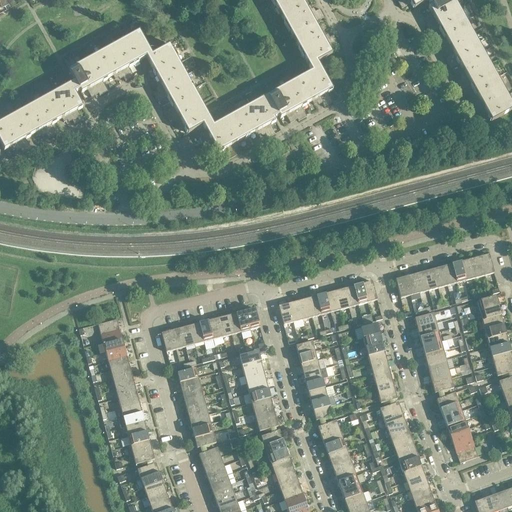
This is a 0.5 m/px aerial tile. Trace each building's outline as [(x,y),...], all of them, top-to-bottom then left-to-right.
[(301,0),(271,0),(279,15),(303,2),(301,0)] [(465,21),(453,0),(440,0),(439,1),(438,0),(397,0),(397,1),(401,9),(411,4),(414,9),(428,1),(429,3),(430,6),(427,8),(431,14),(427,16),(429,19),(428,18),(432,16),(435,21),(425,26),(430,34),(439,29),(442,33),(465,21)] [(314,23),(324,18),(319,9),(313,13),(309,6),(306,8),(303,2),(279,15),(294,41),(317,28),(314,23)] [(482,52),(475,40),(465,21),(442,33),(445,39),(435,44),(440,53),(446,49),(450,56),(453,54),(459,65),(482,52)] [(329,49),(337,45),(338,44),(334,35),(328,39),(324,32),(320,34),(317,28),(294,41),(308,67),(317,63),(332,54),(329,49)] [(180,65),(169,45),(166,47),(159,36),(145,43),(139,32),(120,42),(133,65),(146,58),(157,78),(180,65)] [(133,65),(120,42),(94,56),(107,79),(113,76),(115,80),(122,76),(125,82),(134,77),(128,68),(133,65)] [(497,78),(490,65),(482,52),(459,65),(462,70),(458,72),(462,79),(456,83),(461,91),(471,86),(473,91),(497,78)] [(108,92),(102,82),(107,79),(94,56),(68,71),(74,82),(72,83),(43,99),(56,122),(62,119),(64,123),(71,119),(74,125),(82,120),(77,111),(82,108),(75,94),(77,92),(79,91),(81,94),(87,91),(91,98),(93,97),(91,93),(96,91),(99,96),(108,92)] [(332,90),(328,83),(336,79),(328,64),(320,68),(317,63),(308,67),(311,72),(294,81),(307,105),(312,102),(314,106),(321,102),(324,108),(332,103),(327,93),(332,90)] [(170,102),(193,89),(180,65),(157,78),(159,82),(155,84),(159,91),(153,95),(158,103),(168,98),(170,102)] [(511,110),(511,105),(497,78),(473,91),(476,96),(467,101),(471,109),(477,106),(481,113),(485,111),(491,122),(511,110)] [(306,117),(301,108),(307,105),(294,81),(265,97),(236,113),(249,136),(255,133),(257,137),(264,133),(267,139),(275,134),(270,125),(275,122),(274,119),(277,117),(278,117),(280,119),(286,116),(290,124),(292,123),(290,119),(295,116),(298,122),(306,117)] [(202,126),(211,121),(193,89),(170,102),(173,108),(163,113),(168,121),(174,118),(178,125),(181,123),(188,134),(202,126)] [(56,122),(43,99),(17,113),(30,136),(36,133),(38,137),(45,133),(48,139),(56,134),(51,125),(56,122)] [(30,136),(17,113),(0,122),(0,144),(4,151),(10,148),(12,151),(19,147),(22,153),(31,149),(25,139),(30,136)] [(238,142),(249,136),(236,113),(213,126),(211,121),(202,126),(206,132),(198,136),(206,151),(214,147),(218,154),(223,151),(228,160),(237,156),(233,150),(241,146),(238,142)] [(395,153),(392,147),(386,151),(389,156),(395,153)] [(494,274),(489,256),(489,255),(479,258),(484,276),(494,274)] [(484,276),(479,258),(470,260),(475,279),(484,276)] [(475,279),(470,260),(460,263),(465,281),(475,279)] [(465,281),(460,263),(451,265),(456,284),(465,281)] [(456,284),(451,265),(442,268),(447,286),(456,284)] [(447,286),(442,268),(433,270),(438,289),(447,286)] [(438,289),(433,270),(423,273),(428,291),(438,289)] [(428,291),(423,273),(414,275),(419,294),(428,291)] [(419,294),(414,275),(405,278),(410,296),(419,294)] [(410,296),(405,278),(395,280),(400,299),(410,296)] [(377,301),(372,282),(362,285),(367,303),(377,301)] [(367,303),(362,285),(353,287),(358,306),(367,303)] [(358,306),(353,287),(344,290),(349,308),(358,306)] [(349,308),(344,290),(334,292),(339,311),(349,308)] [(339,311),(334,292),(325,295),(330,313),(339,311)] [(330,313),(325,295),(316,297),(321,316),(330,313)] [(321,316),(316,297),(306,300),(311,318),(321,316)] [(498,307),(495,297),(477,302),(479,312),(498,307)] [(311,318),(306,300),(297,302),(302,321),(311,318)] [(302,321),(297,302),(288,305),(293,323),(302,321)] [(293,323),(288,305),(278,307),(283,326),(293,323)] [(500,316),(498,307),(479,312),(482,321),(500,316)] [(260,328),(255,309),(245,312),(250,331),(260,328)] [(250,331),(245,312),(236,314),(241,333),(250,331)] [(241,333),(236,314),(226,317),(231,336),(241,333)] [(436,324),(433,314),(414,319),(417,329),(436,324)] [(503,326),(500,316),(482,321),(484,331),(503,326)] [(231,336),(226,317),(217,319),(222,338),(231,336)] [(222,338),(217,319),(208,322),(213,341),(222,338)] [(122,339),(117,320),(98,325),(103,344),(122,339)] [(213,341),(208,322),(198,324),(203,343),(213,341)] [(203,343),(198,324),(189,327),(194,346),(203,343)] [(438,333),(436,324),(417,329),(419,338),(438,333)] [(379,334),(376,325),(360,329),(363,339),(379,334)] [(505,335),(503,326),(484,331),(487,340),(505,335)] [(194,346),(189,327),(180,329),(185,348),(194,346)] [(185,348),(180,329),(171,332),(176,350),(185,348)] [(176,350),(171,332),(161,334),(166,353),(176,350)] [(441,342),(438,333),(419,338),(422,347),(441,342)] [(382,344),(379,334),(363,339),(365,348),(382,344)] [(508,344),(505,335),(487,340),(489,349),(508,344)] [(124,349),(122,339),(103,344),(105,354),(124,349)] [(314,352),(312,342),(295,347),(298,356),(314,352)] [(443,352),(441,342),(422,347),(424,357),(443,352)] [(384,353),(382,344),(365,348),(368,357),(384,353)] [(510,353),(508,344),(489,349),(492,358),(510,353)] [(127,358),(124,349),(105,354),(108,363),(127,358)] [(260,362),(258,352),(239,357),(241,367),(260,362)] [(317,361),(314,352),(298,356),(300,366),(317,361)] [(446,361),(443,352),(424,357),(427,366),(446,361)] [(387,362),(384,353),(368,357),(370,367),(387,362)] [(511,362),(511,359),(510,353),(492,358),(494,368),(511,362)] [(129,367),(127,358),(108,363),(110,372),(129,367)] [(319,370),(317,361),(300,366),(303,375),(319,370)] [(448,370),(446,361),(427,366),(429,375),(448,370)] [(263,371),(260,362),(241,367),(244,376),(263,371)] [(389,372),(387,362),(370,367),(373,376),(389,372)] [(511,388),(511,362),(494,368),(497,377),(508,374),(509,379),(498,383),(502,392),(511,388)] [(132,376),(129,367),(110,372),(113,381),(132,376)] [(198,379),(195,369),(177,374),(179,384),(198,379)] [(322,380),(319,370),(303,375),(305,384),(322,380)] [(451,379),(448,370),(429,375),(432,384),(451,379)] [(265,381),(263,371),(244,376),(246,386),(265,381)] [(392,381),(389,372),(373,376),(375,385),(392,381)] [(134,386),(132,376),(113,381),(115,391),(134,386)] [(201,388),(198,379),(179,384),(182,393),(201,388)] [(458,403),(454,394),(444,398),(442,392),(453,389),(451,379),(432,384),(434,394),(438,393),(439,399),(436,401),(440,410),(458,403)] [(324,389),(322,380),(305,384),(308,393),(324,389)] [(268,390),(265,381),(246,386),(249,395),(268,390)] [(394,390),(392,381),(375,385),(378,395),(394,390)] [(137,395),(134,386),(115,391),(118,400),(137,395)] [(203,397),(201,388),(182,393),(184,402),(203,397)] [(511,398),(511,388),(502,392),(505,401),(511,398)] [(327,398),(324,389),(308,393),(310,403),(327,398)] [(270,399),(268,390),(249,395),(251,404),(270,399)] [(401,413),(398,403),(394,404),(393,401),(397,400),(394,390),(378,395),(380,404),(389,402),(390,406),(379,410),(383,419),(401,413)] [(139,404),(137,395),(118,400),(120,409),(139,404)] [(205,407),(203,397),(184,402),(187,412),(205,407)] [(329,408),(327,398),(310,403),(313,412),(329,408)] [(273,408),(270,399),(251,404),(254,413),(273,408)] [(461,412),(458,403),(440,410),(443,419),(461,412)] [(142,414),(139,404),(120,409),(123,419),(142,414)] [(208,416),(205,407),(187,412),(189,421),(208,416)] [(275,418),(273,408),(254,413),(256,423),(275,418)] [(339,431),(336,421),(325,425),(323,420),(332,417),(329,408),(313,412),(316,422),(319,421),(320,427),(317,428),(321,437),(339,431)] [(464,421),(461,412),(443,419),(446,428),(464,421)] [(404,422),(401,413),(383,419),(386,428),(404,422)] [(144,423),(142,414),(123,419),(125,428),(144,423)] [(210,425),(208,416),(189,421),(192,430),(210,425)] [(282,440),(279,431),(276,432),(275,428),(278,427),(275,418),(256,423),(259,432),(270,429),(271,434),(260,438),(264,447),(282,440)] [(468,430),(464,421),(446,428),(449,437),(468,430)] [(408,431),(404,422),(386,428),(389,437),(408,431)] [(147,432),(144,423),(125,428),(128,437),(147,432)] [(213,434),(210,425),(192,430),(194,439),(213,434)] [(471,439),(468,430),(449,437),(453,446),(471,439)] [(342,440),(339,431),(321,437),(324,446),(342,440)] [(411,440),(408,431),(389,437),(393,446),(411,440)] [(149,441),(147,432),(128,437),(130,446),(149,441)] [(220,458),(217,449),(206,453),(205,447),(216,444),(213,434),(194,439),(197,449),(200,448),(202,454),(198,455),(202,465),(220,458)] [(478,458),(471,439),(453,446),(459,464),(478,458)] [(286,449),(282,440),(264,447),(267,456),(286,449)] [(346,449),(342,440),(324,446),(327,455),(346,449)] [(414,449),(411,440),(393,446),(396,455),(414,449)] [(152,451),(149,441),(130,446),(133,456),(152,451)] [(289,458),(286,449),(267,456),(270,465),(289,458)] [(349,458),(346,449),(327,455),(331,464),(349,458)] [(418,458),(414,449),(396,455),(399,465),(418,458)] [(159,473),(155,464),(152,465),(151,461),(154,460),(152,451),(133,456),(135,465),(146,462),(148,467),(137,471),(140,480),(159,473)] [(223,467),(220,458),(202,465),(205,474),(223,467)] [(292,467),(289,458),(270,465),(274,474),(292,467)] [(352,467),(349,458),(331,464),(334,473),(352,467)] [(421,467),(418,458),(399,465),(402,474),(421,467)] [(227,476),(223,467),(205,474),(208,483),(227,476)] [(295,477),(292,467),(274,474),(277,483),(295,477)] [(355,476),(352,467),(334,473),(337,483),(355,476)] [(424,476),(421,467),(402,474),(406,483),(424,476)] [(162,482),(159,473),(140,480),(144,489),(162,482)] [(230,485),(227,476),(208,483),(212,492),(230,485)] [(359,485),(355,476),(337,483),(340,492),(359,485)] [(427,485),(424,476),(406,483),(409,492),(427,485)] [(299,486),(295,477),(277,483),(280,492),(299,486)] [(165,491),(162,482),(144,489),(147,498),(165,491)] [(233,494),(230,485),(212,492),(215,501),(233,494)] [(362,494),(359,485),(340,492),(344,501),(362,494)] [(431,494),(427,485),(409,492),(412,501),(431,494)] [(302,495),(299,486),(280,492),(284,501),(302,495)] [(511,506),(511,495),(510,490),(501,493),(507,509),(511,506)] [(168,500),(165,491),(147,498),(150,507),(168,500)] [(498,511),(507,509),(501,493),(492,496),(497,511),(498,511)] [(237,503),(233,494),(215,501),(218,510),(237,503)] [(365,503),(362,494),(344,501),(347,510),(365,503)] [(434,503),(431,494),(412,501),(416,510),(434,503)] [(305,504),(302,495),(284,501),(287,510),(305,504)] [(497,511),(492,496),(483,500),(487,511),(497,511)] [(164,511),(172,509),(168,500),(150,507),(151,511),(164,511)] [(487,511),(483,500),(474,503),(476,511),(487,511)] [(239,511),(237,503),(218,510),(218,511),(239,511)] [(368,511),(369,511),(365,503),(347,510),(347,511),(368,511)] [(437,511),(434,503),(416,510),(416,511),(437,511)]
